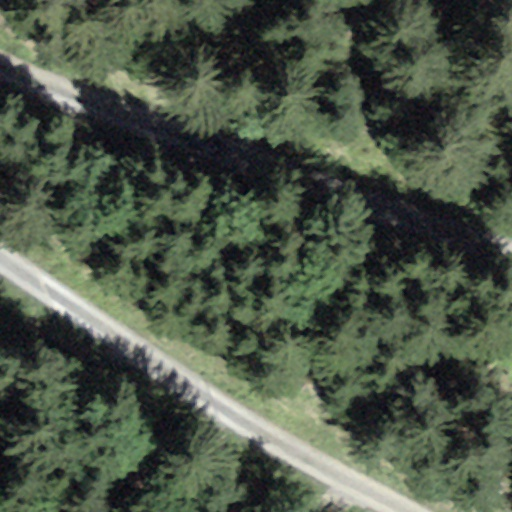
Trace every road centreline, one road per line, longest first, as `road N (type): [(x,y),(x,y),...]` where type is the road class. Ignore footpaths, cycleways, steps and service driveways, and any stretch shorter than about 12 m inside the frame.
road 1 (track): [(511,255),(123,120),(0,60)]
road 2 (track): [(0,255),(221,410),(393,511)]
